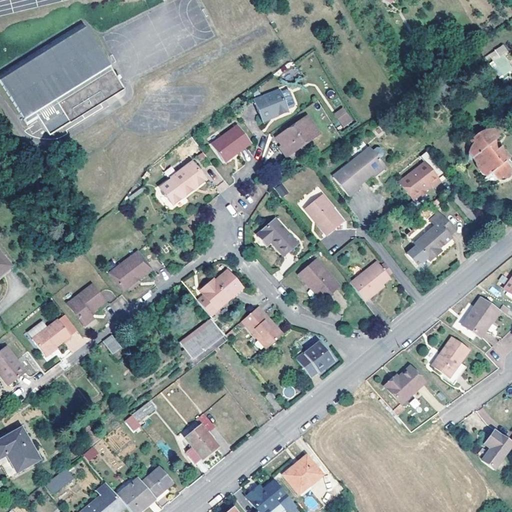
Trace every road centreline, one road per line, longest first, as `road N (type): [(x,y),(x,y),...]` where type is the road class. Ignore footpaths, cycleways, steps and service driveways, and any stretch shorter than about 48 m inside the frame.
road 1 (residential): [(46,376),(221,248),(237,249),(296,320),(336,332),(364,364)]
road 2 (tertiary): [(185,511),(364,364)]
